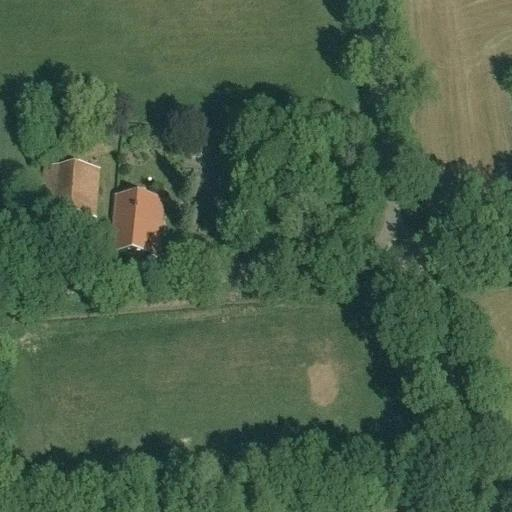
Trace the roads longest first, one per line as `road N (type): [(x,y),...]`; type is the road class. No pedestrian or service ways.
road 1 (unclassified): [(0,290),(401,257)]
road 2 (track): [(494,511),(401,257)]
road 3 (unclassified): [(401,257),(378,0)]
